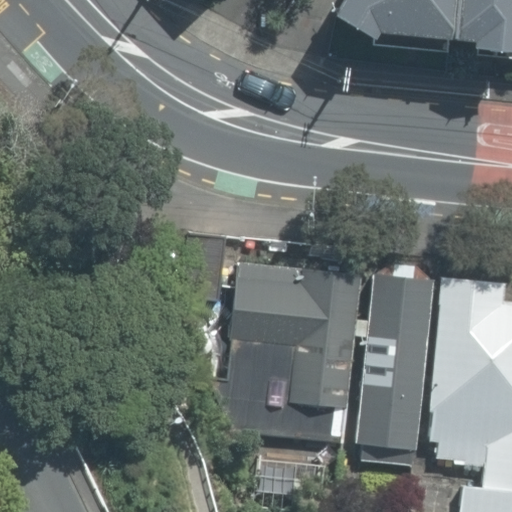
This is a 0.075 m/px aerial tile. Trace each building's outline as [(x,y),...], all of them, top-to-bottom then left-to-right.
[(511,0),(336,0),(330,11),(368,34),(377,30),(453,36),(452,44),(511,49),(511,0)] [(213,301),(221,237),(192,233),(183,297),(213,301)] [(229,432),(341,443),(358,273),(236,259),(224,379),(206,377),(229,432)] [(357,460),(409,465),(428,278),(426,278),(411,263),(390,261),(375,272),(369,271),(353,443),(359,444),(357,460)] [(454,511),(511,511),(511,302),(500,302),(502,281),(433,275),(431,303),(436,304),(426,411),(430,412),(427,440),(434,441),(433,458),(452,460),(452,464),(482,467),(481,485),(457,483),(454,511)]
